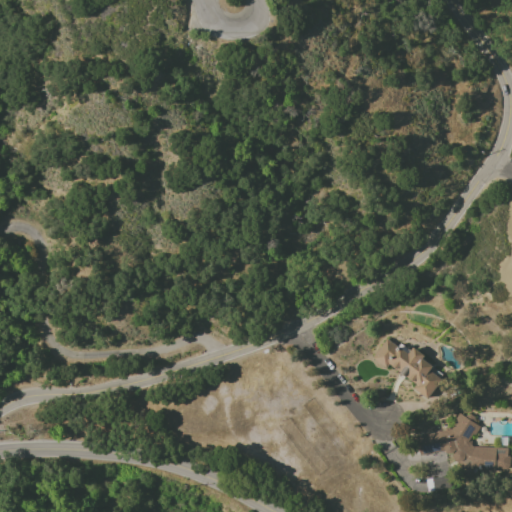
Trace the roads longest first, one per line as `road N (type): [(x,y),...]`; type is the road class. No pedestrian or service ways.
road 1 (tertiary): [(451,0),(493,59),(510,103),(492,161),(421,255),(298,326),(224,354),(128,384),(0,407)]
road 2 (secondary): [(271,511),(199,475),(143,458),(0,451)]
road 3 (residential): [(388,422),(361,410),(298,326)]
